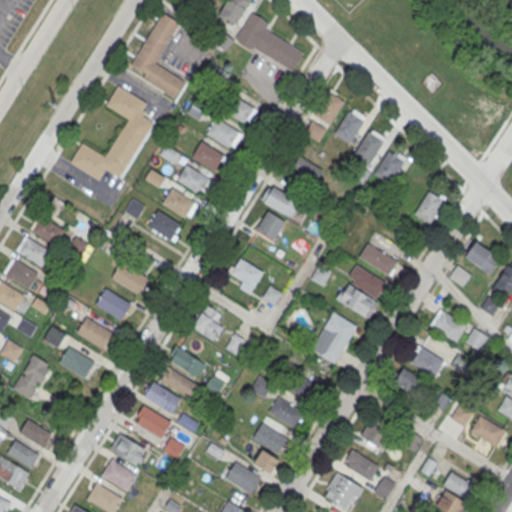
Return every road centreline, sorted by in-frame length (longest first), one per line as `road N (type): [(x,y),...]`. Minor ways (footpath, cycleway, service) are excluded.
road 1 (residential): [(336,39),(39,511)]
road 2 (residential): [(511,137),(274,511)]
road 3 (residential): [(511,217),(297,0)]
road 4 (residential): [(0,212),(132,0)]
road 5 (residential): [(64,0),(0,102)]
